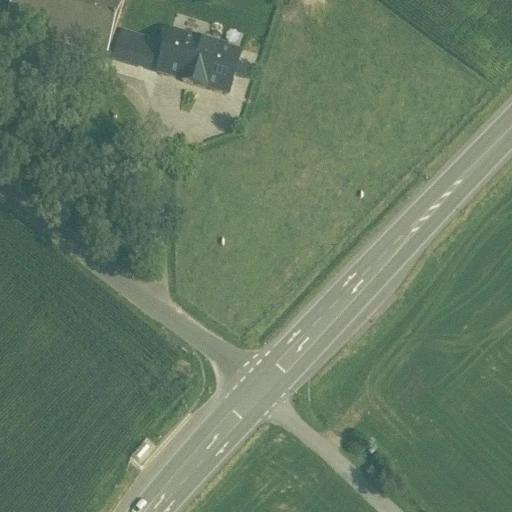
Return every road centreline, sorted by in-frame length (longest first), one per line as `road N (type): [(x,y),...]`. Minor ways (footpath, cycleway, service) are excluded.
road 1 (unknown): [(161,312),(156,174),(144,131),(38,33),(0,28)]
road 2 (secondary): [(511,128),(258,391)]
road 3 (unclassified): [(258,391),(0,180)]
road 4 (unclassified): [(258,391),(388,511)]
road 5 (secondary): [(258,391),(153,511)]
